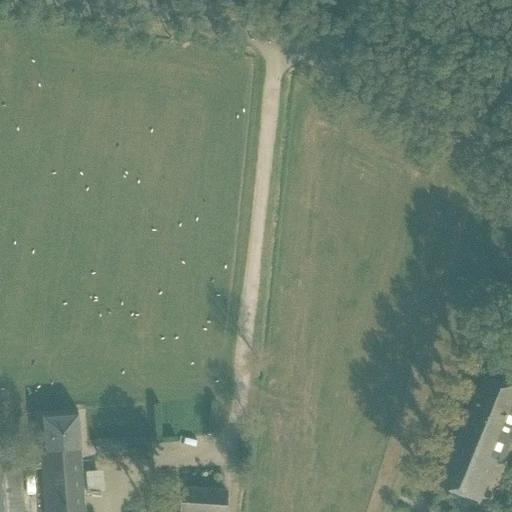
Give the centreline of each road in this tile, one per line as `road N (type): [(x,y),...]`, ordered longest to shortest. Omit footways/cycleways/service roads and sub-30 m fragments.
road 1 (unknown): [(269,45),(237,397),(204,446),(121,480),(99,511)]
road 2 (unclassified): [(511,179),(326,59),(54,0)]
